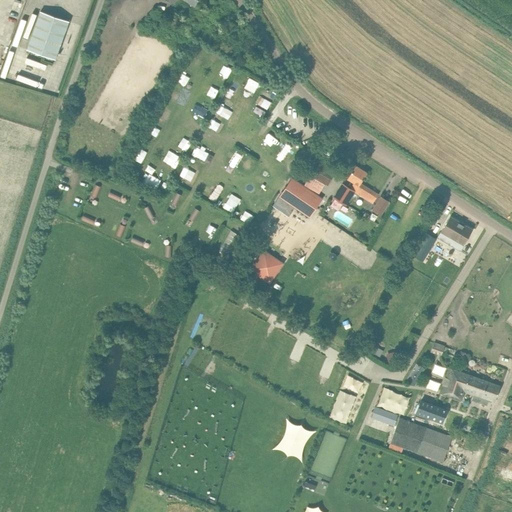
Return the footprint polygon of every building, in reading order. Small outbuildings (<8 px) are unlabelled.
[(27,49),(46,56),(55,59),(69,21),(40,11),(27,49)] [(167,22),(183,32),(189,24),(172,14),(167,22)] [(320,158),(310,175),(327,186),(337,169),(320,158)] [(355,165),(350,174),(347,178),(353,182),(350,188),(343,183),(334,197),(346,204),(354,191),(358,184),(359,185),(360,183),(367,173),(355,165)] [(305,183),(320,192),(323,186),(308,177),(305,183)] [(287,183),(278,196),(290,204),(292,200),(312,214),(322,199),(295,181),(292,186),(287,183)] [(378,195),(360,183),(359,185),(358,184),(354,191),(373,203),(378,195)] [(380,196),(372,210),(381,215),(389,201),(380,196)] [(336,198),(331,205),(338,210),(343,203),(336,198)] [(450,216),(437,238),(460,251),(473,230),(450,216)] [(427,233),(412,255),(422,261),(436,239),(427,233)] [(262,250),(250,268),(268,281),(280,263),(262,250)] [(424,289),(419,297),(427,302),(432,294),(424,289)] [(444,346),(433,342),(430,350),(441,354),(444,346)] [(474,394),(472,400),(487,406),(490,399),(494,401),(496,395),(500,386),(449,368),(446,377),(440,393),(462,402),(466,391),(474,394)] [(438,421),(442,423),(447,409),(420,400),(416,413),(430,418),(438,421)] [(399,417),(390,442),(429,457),(443,461),(452,437),(438,432),(399,417)]
